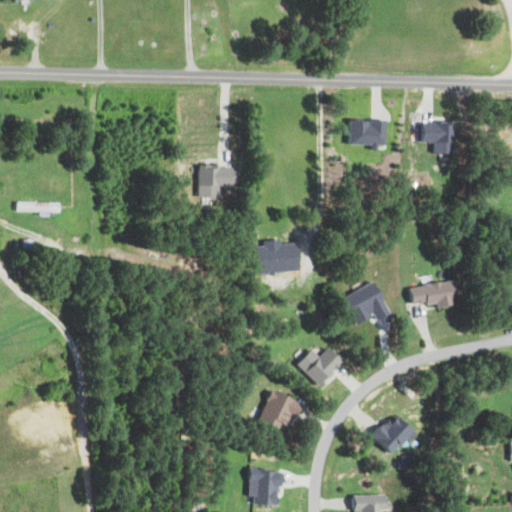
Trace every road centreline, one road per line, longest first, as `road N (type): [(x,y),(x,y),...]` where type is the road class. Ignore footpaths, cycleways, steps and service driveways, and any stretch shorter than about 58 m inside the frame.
road 1 (residential): [(511,90),(0,75)]
road 2 (residential): [(312,511),(320,453),(365,390),(426,356),(511,340)]
road 3 (residential): [(0,266),(70,337),(95,511)]
